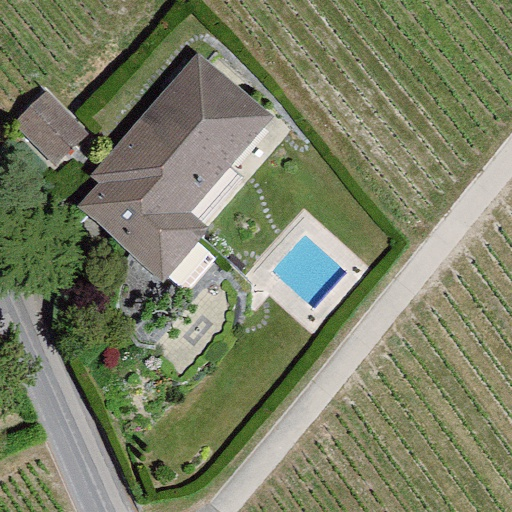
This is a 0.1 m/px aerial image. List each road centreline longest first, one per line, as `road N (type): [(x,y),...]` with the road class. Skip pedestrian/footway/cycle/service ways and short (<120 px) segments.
road 1 (track): [(203,511),(511,148)]
road 2 (residential): [(107,511),(0,265)]
